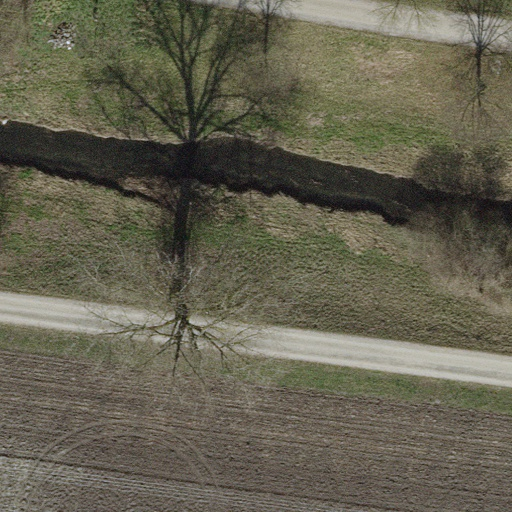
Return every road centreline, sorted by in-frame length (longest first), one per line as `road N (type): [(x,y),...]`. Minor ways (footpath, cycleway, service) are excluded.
road 1 (track): [(0,305),(511,375)]
road 2 (track): [(267,0),(511,34)]
